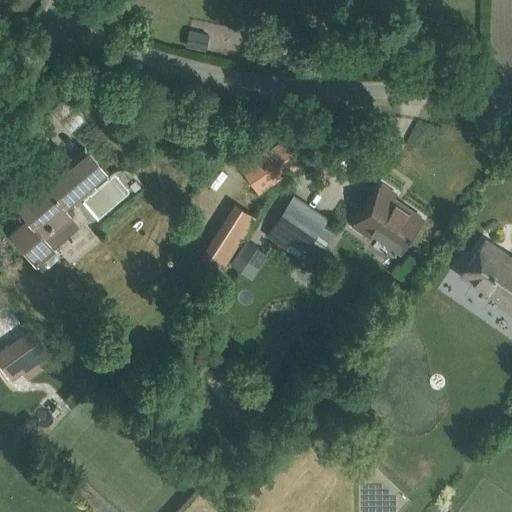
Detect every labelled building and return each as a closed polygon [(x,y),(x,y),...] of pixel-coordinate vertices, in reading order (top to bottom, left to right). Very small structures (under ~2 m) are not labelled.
[(67,122),(82,111),(73,98),(58,109),(67,122)] [(75,132),(90,120),(83,111),(68,123),(75,132)] [(288,139),(246,169),(264,193),(306,163),(288,139)] [(102,166),(84,147),(44,186),(40,181),(15,205),(27,218),(11,233),(46,269),(55,260),(51,257),(59,249),(47,236),(71,213),(63,205),(102,166)] [(395,195),(381,186),(353,227),(368,237),(372,231),(400,250),(421,219),(392,199),(395,195)] [(327,219),(293,195),(265,236),(299,260),(306,249),(317,257),(333,234),(322,226),(327,219)] [(267,254),(246,240),(230,263),(252,277),(267,254)] [(511,260),(483,241),(466,265),(474,270),(470,277),(471,282),(480,288),(485,288),(502,300),(498,306),(511,315),(511,260)] [(53,362),(30,330),(0,351),(0,361),(13,379),(22,373),(27,381),(53,362)]
